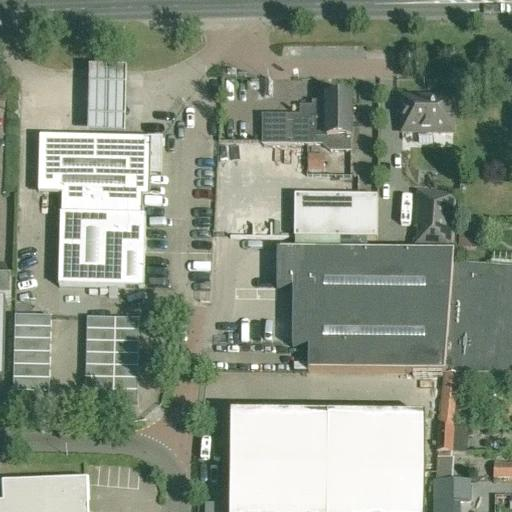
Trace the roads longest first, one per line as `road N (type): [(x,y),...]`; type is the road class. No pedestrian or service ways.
road 1 (secondary): [(0,16),(511,2)]
road 2 (unclassified): [(0,441),(120,444),(160,456)]
road 3 (unclassified): [(160,456),(179,434),(190,327)]
